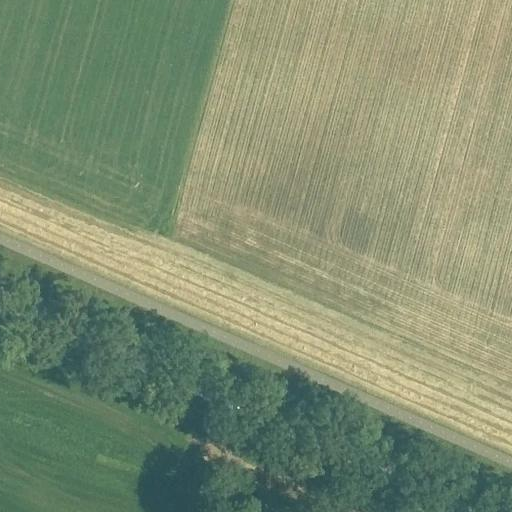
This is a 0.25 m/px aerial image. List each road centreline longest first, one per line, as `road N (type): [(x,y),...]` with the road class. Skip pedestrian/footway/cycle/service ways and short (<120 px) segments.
road 1 (tertiary): [(485,511),(0,298)]
road 2 (track): [(350,511),(206,442),(228,398)]
